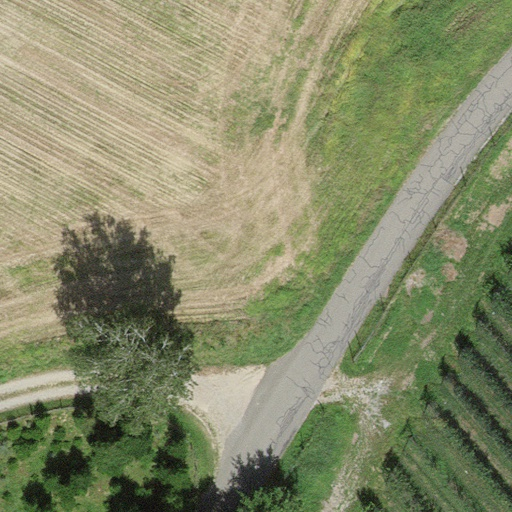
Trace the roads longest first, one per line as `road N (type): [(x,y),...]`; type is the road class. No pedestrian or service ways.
road 1 (unclassified): [(511,80),(383,255),(214,511)]
road 2 (track): [(0,398),(125,380),(204,389),(268,429)]
